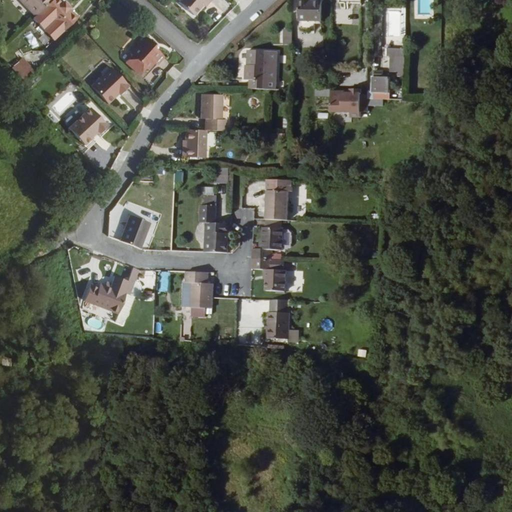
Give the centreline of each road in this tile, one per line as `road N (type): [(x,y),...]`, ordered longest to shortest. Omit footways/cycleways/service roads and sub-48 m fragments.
road 1 (residential): [(202,61),(162,106),(87,239)]
road 2 (residential): [(87,239),(136,258),(239,261)]
